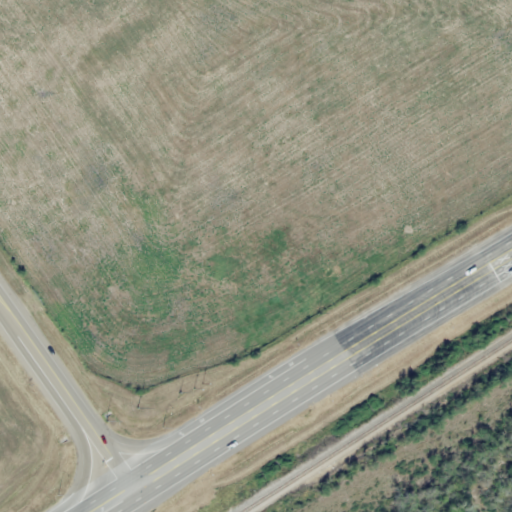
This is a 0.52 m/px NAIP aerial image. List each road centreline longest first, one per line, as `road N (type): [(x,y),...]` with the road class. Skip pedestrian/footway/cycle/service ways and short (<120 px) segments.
road 1 (primary): [(511,251),(131,485)]
road 2 (trunk): [(208,438),(133,441),(109,433),(62,390)]
road 3 (trunk): [(62,390),(83,450),(69,511)]
